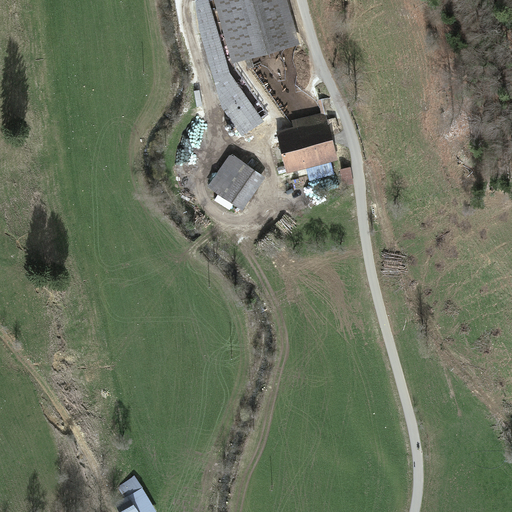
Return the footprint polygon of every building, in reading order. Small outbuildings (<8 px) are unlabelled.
[(285,0),(215,0),(236,63),(299,43),(285,0)] [(293,127),(276,131),(287,169),(306,165),(309,178),(329,173),(326,160),(337,157),(329,129),(336,127),(333,117),(326,119),(324,112),(291,120),(293,127)] [(244,163),(220,194),(234,205),(258,173),(244,163)] [(349,167),(340,169),(343,185),(352,183),(349,167)] [(130,493),(113,503),(118,511),(134,511),(140,509),(130,493)]
